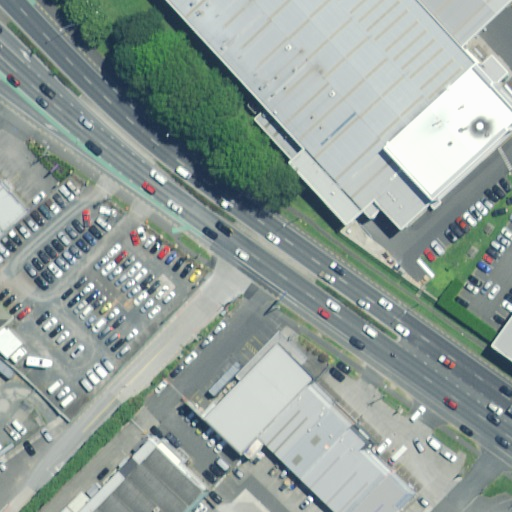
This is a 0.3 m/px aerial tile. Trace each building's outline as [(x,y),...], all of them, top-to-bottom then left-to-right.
[(511,132),(511,131),(511,104),(497,88),(510,74),(494,56),(482,66),(465,49),(494,22),(511,5),(511,0),(166,0),(267,109),(255,120),(293,162),(291,165),(348,228),(366,214),(373,220),(383,211),(404,232),(511,135),(511,132)] [(0,234),(23,214),(0,188),(0,234)] [(0,331),(13,319),(0,305),(0,331)] [(511,314),(489,345),(511,361),(511,314)] [(24,344),(10,329),(0,338),(0,349),(9,359),(24,344)] [(271,351),(202,422),(236,454),(251,439),(300,389),(305,384),(271,351)] [(362,449),(300,389),(251,439),(325,511),(393,511),(405,500),(358,454),(362,449)] [(84,511),(188,511),(204,496),(151,444),(84,511)]
